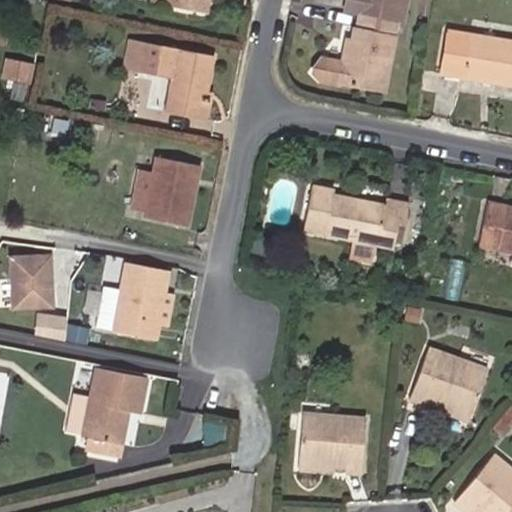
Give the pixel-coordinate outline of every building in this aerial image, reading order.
[(149,0),(204,12),(206,0),(149,0)] [(398,20),(402,21),(406,0),(346,0),(345,8),(359,11),(398,20)] [(352,37),(350,44),(345,43),(340,61),(323,57),(311,69),(318,77),(336,81),(383,91),(398,20),(359,11),(356,25),(354,24),(352,37)] [(511,84),(511,39),(449,29),(442,72),(511,84)] [(201,117),(214,54),(145,41),(139,71),(170,77),(164,110),(201,117)] [(30,84),(33,63),(6,58),(3,79),(30,84)] [(105,109),(107,99),(92,96),(89,106),(105,109)] [(186,225),(200,164),(156,155),(152,172),(144,210),(142,216),(186,225)] [(144,210),(152,172),(139,169),(130,207),(144,210)] [(396,221),(403,222),(407,203),(386,199),(385,205),(331,195),(332,189),(312,185),(304,230),(323,233),(352,239),(376,244),(392,247),(393,241),(396,221)] [(511,251),(511,207),(486,202),(478,244),(511,251)] [(393,241),(400,242),(403,222),(396,221),(393,241)] [(373,263),(376,244),(352,239),(349,258),(373,263)] [(56,307),(53,253),(11,254),(14,309),(56,307)] [(153,338),(157,322),(163,292),(168,270),(126,261),(112,330),(153,338)] [(166,324),(173,294),(163,292),(157,322),(166,324)] [(63,338),(66,316),(35,312),(33,335),(63,338)] [(423,403),(425,397),(437,402),(471,415),(488,370),(428,348),(409,398),(423,403)] [(112,442),(119,409),(128,411),(138,413),(145,376),(96,366),(81,435),(88,437),(85,451),(118,458),(121,444),(112,442)] [(81,433),(90,395),(73,391),(64,429),(81,433)] [(435,407),(469,420),(471,415),(437,402),(435,407)] [(121,444),(128,411),(119,409),(112,442),(121,444)] [(302,412),(298,460),(332,463),(345,464),(345,470),(361,471),(365,418),(302,412)] [(511,511),(511,470),(492,454),(454,500),(468,511),(471,508),(476,511),(511,511)] [(298,466),(331,470),(332,463),(298,460),(298,466)]
